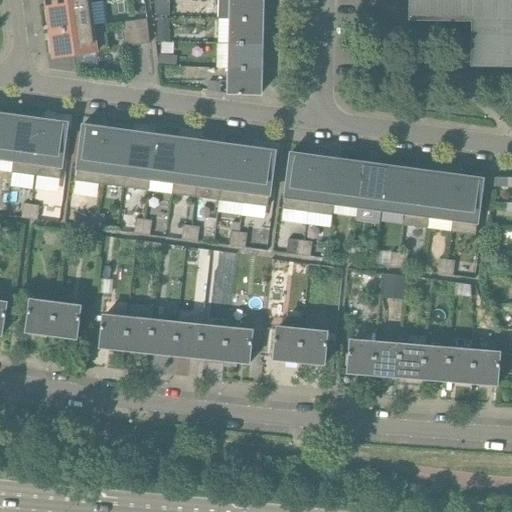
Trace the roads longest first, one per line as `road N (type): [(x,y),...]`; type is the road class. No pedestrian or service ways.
road 1 (residential): [(511,436),(227,413),(0,381)]
road 2 (residential): [(25,81),(329,125)]
road 3 (residential): [(329,125),(511,146)]
road 4 (residential): [(329,125),(329,0)]
